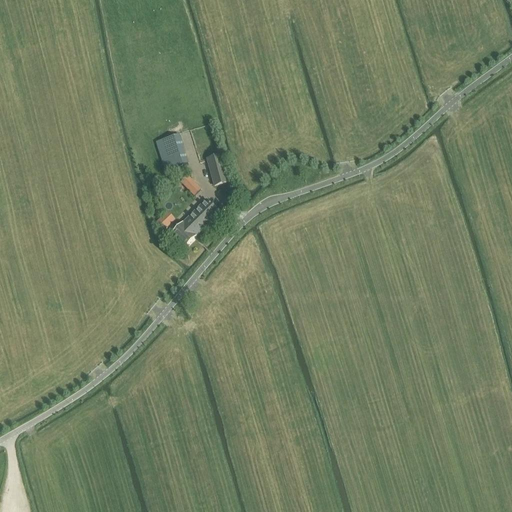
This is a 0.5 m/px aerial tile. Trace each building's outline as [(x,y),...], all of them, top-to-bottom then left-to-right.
[(156,144),(165,173),(187,166),(178,137),(156,144)] [(221,157),(207,160),(215,187),(228,184),(221,157)] [(196,200),(202,194),(187,179),(181,185),(196,200)] [(180,194),(185,190),(178,183),(174,187),(180,194)] [(184,249),(219,214),(207,202),(171,237),(184,249)] [(165,215),(156,223),(164,231),(173,223),(165,215)] [(188,306),(195,319),(212,310),(204,297),(188,306)]
